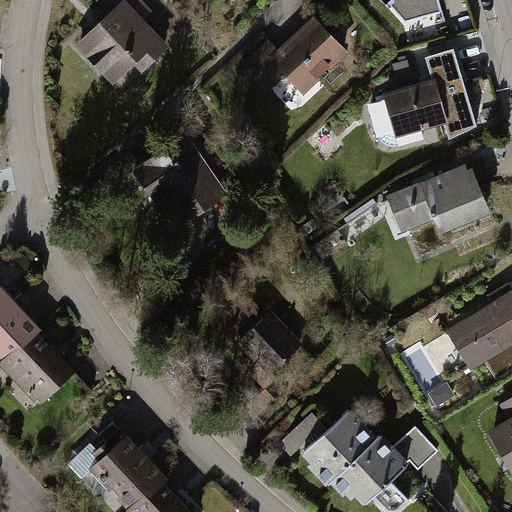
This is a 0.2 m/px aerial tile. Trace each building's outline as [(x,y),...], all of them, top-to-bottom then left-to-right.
[(150,8),(141,0),(96,0),(110,14),(76,47),(110,82),(130,63),(139,72),(167,45),(140,17),(150,8)] [(350,55),(318,20),(283,52),(270,39),(243,63),(267,95),(288,76),(307,94),(350,55)] [(467,89),(461,67),(432,76),(434,81),(382,94),(395,139),(452,122),(443,95),(467,89)] [(182,132),(128,168),(151,201),(160,195),(181,225),(225,195),(182,132)] [(434,220),(441,236),(491,215),(470,165),(426,184),(381,202),(395,236),(434,220)] [(0,280),(0,359),(1,360),(0,360),(0,364),(38,405),(75,370),(39,332),(44,327),(0,280)] [(488,364),(511,350),(511,285),(493,297),(498,304),(464,324),(488,364)] [(298,343),(268,311),(235,342),(265,374),(298,343)] [(491,433),(511,470),(511,398),(501,404),(510,420),(491,433)] [(347,406),(299,455),(345,500),(350,495),(360,505),(369,497),(383,510),(394,510),(405,498),(385,479),(404,460),(415,470),(436,449),(411,424),(389,446),(347,406)] [(84,470),(127,511),(202,511),(120,432),(84,470)]
